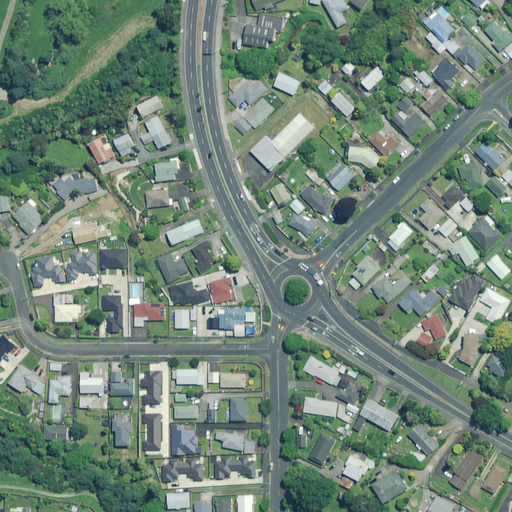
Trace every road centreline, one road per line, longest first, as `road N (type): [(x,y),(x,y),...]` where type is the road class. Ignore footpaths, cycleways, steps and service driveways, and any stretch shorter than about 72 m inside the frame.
road 1 (residential): [(277,349),(43,345),(31,333),(8,262)]
road 2 (trunk): [(269,286),(202,140),(191,75),(194,0)]
road 3 (trunk): [(212,0),(208,85),(220,151),(260,237),(292,265)]
road 4 (residential): [(487,100),(313,273)]
road 5 (residential): [(341,302),(399,347),(511,404)]
road 6 (residential): [(278,511),(277,349)]
road 7 (trunk): [(319,287),(344,326),(435,396)]
road 8 (trunk): [(435,396),(299,313)]
